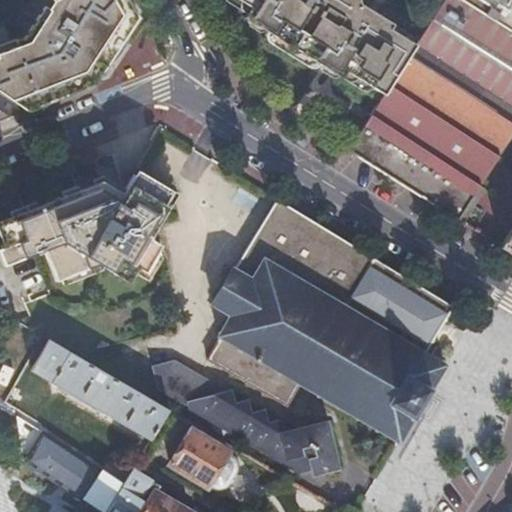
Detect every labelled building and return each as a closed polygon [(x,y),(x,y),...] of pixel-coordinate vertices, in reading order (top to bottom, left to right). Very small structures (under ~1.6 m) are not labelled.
[(0,93),(26,111),(96,83),(122,47),(125,42),(141,19),(129,0),(47,0),(45,3),(26,33),(0,44),(0,93)] [(250,8),(237,0),(223,0),(246,15),(250,8)] [(346,72),(383,94),(417,41),(358,4),(357,0),(237,0),(250,8),(246,15),(244,19),(276,39),(309,59),(341,79),(343,77),(346,72)] [(511,32),(459,0),(443,0),(417,41),(383,94),(380,100),(347,150),(408,188),(457,219),(459,217),(479,185),(511,131),(511,32)] [(511,0),(459,0),(511,32),(511,0)] [(346,72),(343,77),(366,92),(380,100),(383,94),(346,72)] [(0,93),(0,107),(13,116),(19,114),(26,111),(0,93)] [(0,247),(0,259),(2,265),(42,250),(55,281),(98,264),(127,281),(135,267),(144,273),(161,245),(146,236),(170,196),(134,175),(121,194),(111,188),(101,183),(0,221),(0,236),(4,246),(0,247)] [(457,219),(463,223),(485,189),(479,185),(459,217),(457,219)] [(452,306),(275,199),(213,302),(232,313),(221,330),(218,328),(216,331),(220,333),(206,356),(284,404),(298,381),(317,392),(315,395),(318,397),(320,394),(337,404),(335,407),(337,409),(339,405),(356,415),(354,419),(357,420),(359,417),(375,427),(374,430),(376,431),(378,428),(394,438),(393,441),(396,443),(397,440),(401,442),(402,439),(399,438),(412,416),(415,418),(416,416),(413,414),(420,403),(425,393),(429,395),(430,392),(427,391),(440,368),(443,370),(445,367),(442,365),(443,362),(440,360),(439,363),(424,355),(438,331),(452,306)] [(511,229),(500,246),(511,253),(511,229)] [(48,340),(31,370),(151,440),(168,411),(48,340)] [(228,429),(299,471),(312,467),(314,473),(336,466),(325,427),(322,428),(321,424),(282,435),(279,422),(267,425),(262,411),(250,414),(246,401),(233,405),(229,391),(219,394),(216,385),(207,387),(205,381),(174,363),(156,369),(161,388),(191,405),(190,407),(192,409),(208,418),(228,429)] [(192,409),(185,421),(220,442),(228,429),(208,418),(192,409)] [(226,486),(230,482),(231,481),(237,471),(238,468),(237,463),(235,459),(233,456),(225,451),(226,450),(192,430),(172,464),(206,484),(207,483),(215,487),(219,488),(222,487),(226,486)] [(108,511),(124,485),(45,434),(26,461),(67,489),(89,503),(102,511),(108,511)] [(124,485),(108,511),(189,511),(190,511),(156,490),(160,485),(134,469),(124,485)]
